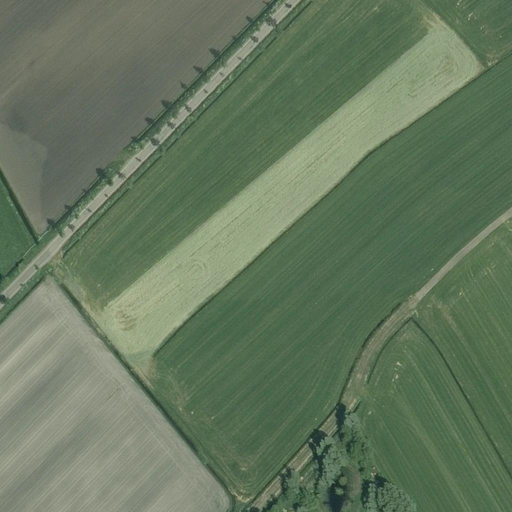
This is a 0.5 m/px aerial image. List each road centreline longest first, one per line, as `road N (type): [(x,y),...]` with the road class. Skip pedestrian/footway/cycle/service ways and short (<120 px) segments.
road 1 (tertiary): [(0,301),(293,0)]
road 2 (track): [(511,215),(373,341),(348,403),(256,511)]
